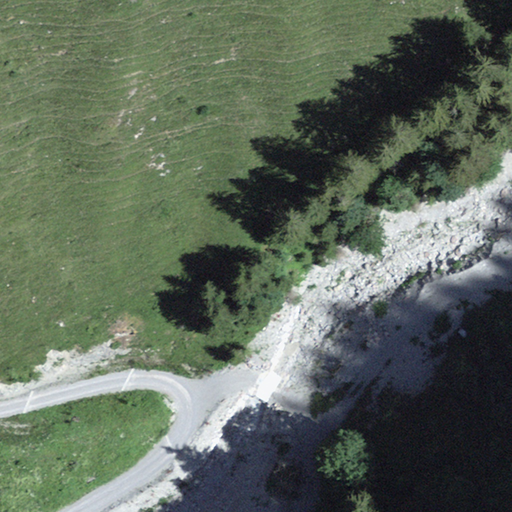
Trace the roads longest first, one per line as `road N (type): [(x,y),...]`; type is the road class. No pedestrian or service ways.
road 1 (track): [(293,363),(511,267)]
road 2 (track): [(196,397),(161,376),(128,373),(0,401)]
road 3 (track): [(80,511),(179,447),(196,397)]
road 4 (track): [(300,511),(319,448),(317,386),(306,367),(293,363)]
